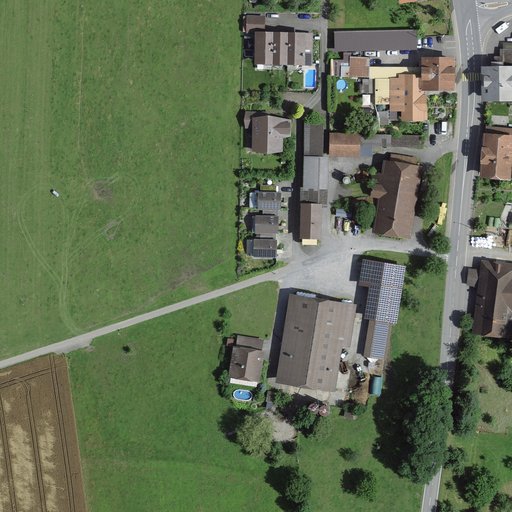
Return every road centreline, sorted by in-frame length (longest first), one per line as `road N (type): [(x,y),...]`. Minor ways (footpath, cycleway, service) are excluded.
road 1 (unclassified): [(0,365),(294,268)]
road 2 (residential): [(323,0),(325,86),(298,119),(294,268)]
road 3 (secondary): [(457,256),(428,511)]
road 4 (secondary): [(467,15),(471,78),(457,256)]
road 5 (unclassified): [(294,268),(359,246),(457,256)]
